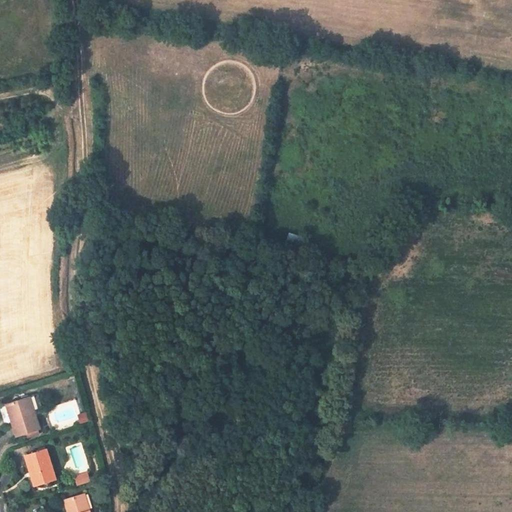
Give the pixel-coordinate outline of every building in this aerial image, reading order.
[(37,394),(29,397),(33,410),(42,407),(37,394)] [(16,437),(40,429),(33,410),(29,397),(6,405),(16,437)] [(56,480),(46,449),(25,456),(30,470),(32,470),(37,485),(56,480)] [(76,477),(78,484),(90,481),(87,474),(76,477)] [(89,511),(84,494),(67,499),(71,511),(89,511)]
